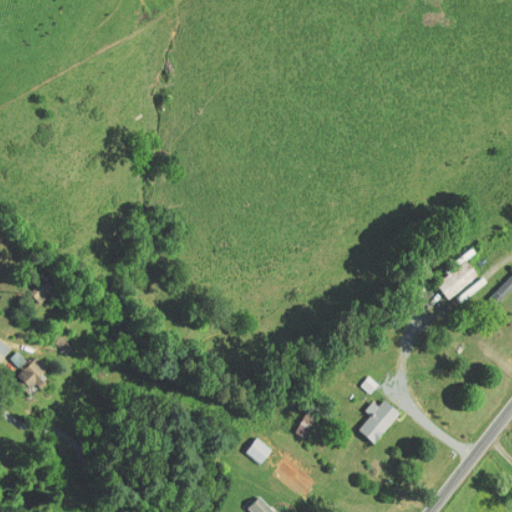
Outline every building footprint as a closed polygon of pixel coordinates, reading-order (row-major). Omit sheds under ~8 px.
[(424,275),(436,291),(467,270),(456,254),(424,275)] [(493,288),(510,271),(504,265),(487,282),(493,288)] [(0,353),(6,361),(14,354),(6,344),(0,349),(0,353)] [(22,377),(26,380),(37,366),(20,352),(6,371),(19,381),(22,377)] [(363,436),(388,405),(372,392),(347,423),(363,436)] [(261,443),(246,431),(234,445),(249,457),(261,443)]
